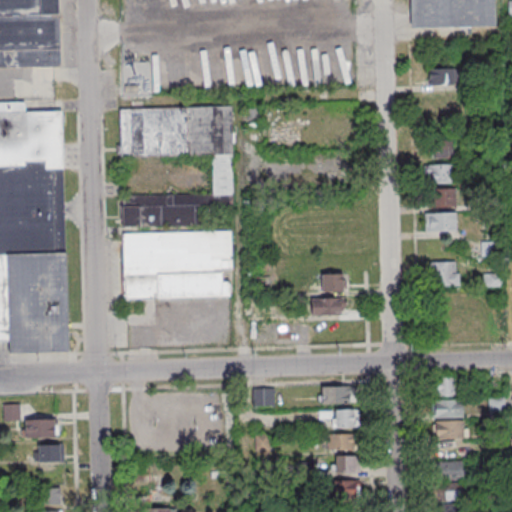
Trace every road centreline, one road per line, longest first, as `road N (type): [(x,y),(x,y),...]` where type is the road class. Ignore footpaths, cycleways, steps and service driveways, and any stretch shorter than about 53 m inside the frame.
road 1 (residential): [(511,359),(0,376)]
road 2 (residential): [(394,511),(380,0)]
road 3 (residential): [(95,373),(84,0)]
road 4 (residential): [(99,511),(95,373)]
